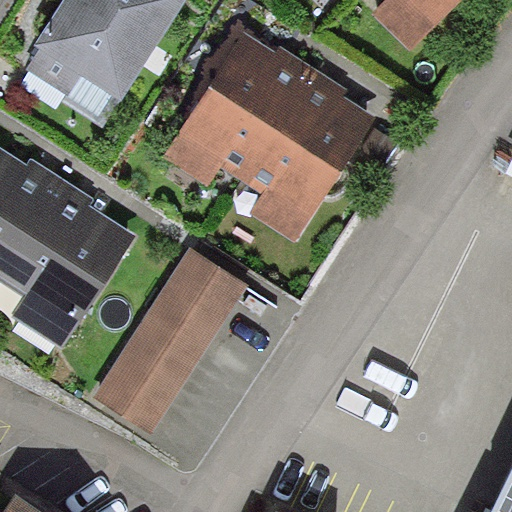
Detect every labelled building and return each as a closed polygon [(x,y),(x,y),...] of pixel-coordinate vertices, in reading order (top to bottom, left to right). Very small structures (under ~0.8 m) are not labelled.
[(180,0),(69,0),(30,61),(110,111),(180,0)] [(453,0),(390,0),(380,11),(411,43),(453,0)] [(369,125),(322,95),(284,71),(243,45),(170,158),(211,185),(227,161),(269,188),(255,210),(297,237),(369,125)] [(130,239),(76,205),(34,178),(0,157),(0,269),(79,320),(130,239)] [(246,288),(191,251),(96,394),(150,430),(246,288)] [(511,511),(511,478),(495,511),(511,511)] [(277,511),(301,511),(282,503),(277,511)]
